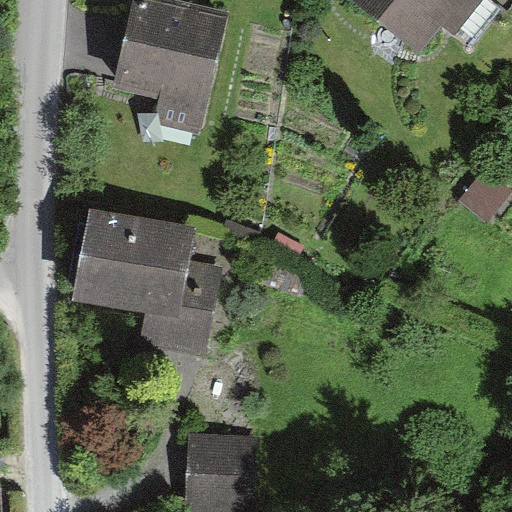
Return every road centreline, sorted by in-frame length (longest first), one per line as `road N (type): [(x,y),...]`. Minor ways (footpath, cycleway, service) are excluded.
road 1 (unclassified): [(40,277),(47,0)]
road 2 (unclassified): [(44,511),(40,277)]
